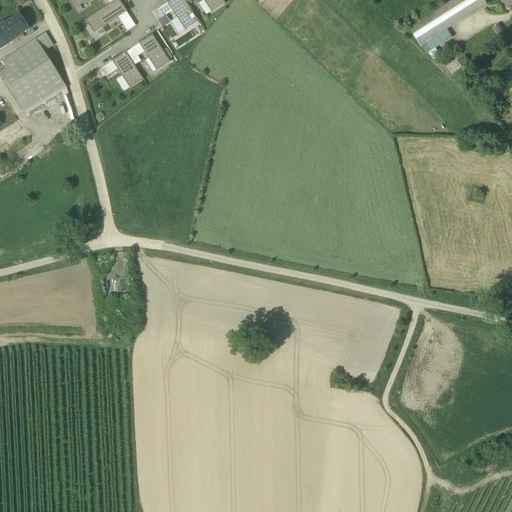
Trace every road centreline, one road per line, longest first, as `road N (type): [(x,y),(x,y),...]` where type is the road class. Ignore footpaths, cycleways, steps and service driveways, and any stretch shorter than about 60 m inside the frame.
road 1 (unclassified): [(111,242),(511,326)]
road 2 (track): [(431,482),(416,441),(385,407),(419,303)]
road 3 (residential): [(72,77),(111,242)]
